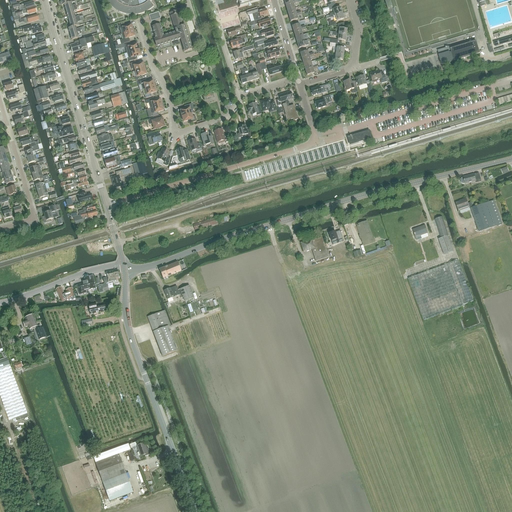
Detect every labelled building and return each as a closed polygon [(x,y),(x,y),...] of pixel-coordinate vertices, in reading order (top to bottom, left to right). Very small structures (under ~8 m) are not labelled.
[(105,0),(107,1),(109,4),(111,6),(113,8),(116,10),(119,12),(123,13),(126,14),(130,15),(132,15),(134,15),(137,14),(139,14),(140,14),(142,13),(144,12),(145,12),(147,11),(148,10),(149,10),(151,9),(153,7),(154,6),(149,0),(148,0),(140,0),(137,1),(137,0),(105,0)] [(225,0),(216,0),(223,25),(231,23),(225,0)] [(285,4),(287,10),(294,8),(293,4),(297,3),(297,1),(285,4)] [(17,4),(12,5),(13,8),(18,7),(19,8),(22,7),(23,10),(35,7),(33,2),(20,6),(19,3),(17,4)] [(64,5),(65,10),(76,7),(75,4),(72,5),(71,2),(69,3),(64,5)] [(332,10),(333,13),(330,14),(330,15),(332,15),(332,16),(342,13),(340,7),(336,8),(335,5),(328,7),(329,11),(332,10)] [(22,11),(12,14),(14,21),(20,19),(20,16),(23,15),(23,14),(27,13),(28,15),(36,13),(35,7),(22,11)] [(65,10),(67,16),(75,14),(74,11),(77,10),(76,7),(65,10)] [(247,11),(248,16),(252,14),(254,21),(261,19),(264,18),(263,16),(267,15),(266,9),(258,12),(257,8),(247,11)] [(155,39),(154,39),(156,46),(162,45),(171,43),(170,42),(181,39),(184,49),(183,50),(183,52),(185,52),(192,50),(185,26),(182,27),(177,11),(170,13),(175,29),(174,29),(175,33),(163,36),(159,24),(152,27),(155,39)] [(159,12),(149,15),(151,22),(161,19),(159,12)] [(300,12),(289,16),(290,22),(298,19),(297,16),(301,15),(300,12)] [(329,15),(330,18),(332,17),(333,18),(335,17),(336,21),(344,19),(342,13),(332,16),(332,15),(330,15),(329,15)] [(37,15),(26,18),(28,23),(39,20),(37,15)] [(69,22),(70,28),(76,26),(78,26),(77,22),(80,21),(80,19),(69,22)] [(254,21),(255,25),(258,24),(259,28),(263,27),(264,29),(268,28),(267,26),(270,25),(270,24),(271,24),(272,23),(271,21),(270,21),(269,21),(269,19),(261,22),(261,19),(254,21)] [(344,22),(338,24),(337,28),(339,28),(338,34),(346,35),(347,29),(343,28),(344,22)] [(119,29),(121,34),(134,30),(133,27),(132,27),(131,25),(125,27),(124,24),(118,25),(119,29)] [(23,29),(24,33),(31,31),(33,35),(42,32),(40,26),(32,29),(31,26),(23,29)] [(68,28),(70,34),(81,31),(80,28),(77,29),(76,26),(70,28),(68,28)] [(227,31),(229,38),(236,35),(235,32),(241,31),(240,27),(227,31)] [(305,28),(293,32),(295,37),(303,35),(301,31),(306,30),(305,28)] [(135,33),(134,30),(121,34),(122,39),(120,40),(121,44),(123,44),(130,42),(129,38),(135,36),(134,34),(135,33)] [(82,34),(81,31),(70,34),(72,40),(82,37),(81,34),(82,34)] [(333,35),(338,36),(337,40),(341,40),(345,41),(346,35),(338,34),(336,33),(336,32),(333,32),(333,35),(332,34),(333,35)] [(32,40),(33,43),(44,39),(43,34),(35,36),(36,39),(32,40)] [(230,42),(232,49),(240,47),(239,45),(245,43),(244,39),(246,39),(245,35),(236,38),(237,40),(230,42)] [(74,44),(70,45),(72,53),(88,48),(86,44),(94,42),(93,36),(74,42),(74,44)] [(511,36),(494,42),(495,47),(511,41),(511,36)] [(265,40),(257,42),(257,46),(264,44),(265,44),(266,47),(269,47),(277,45),(276,45),(277,45),(278,44),(277,42),(276,41),(276,42),(275,40),(268,42),(267,39),(265,40)] [(309,39),(297,43),(299,48),(309,45),(308,42),(310,42),(309,39)] [(33,44),(35,49),(46,46),(45,40),(33,44)] [(25,43),(27,53),(33,51),(30,41),(25,43)] [(439,50),(438,51),(438,53),(442,65),(480,53),(476,41),(472,43),(470,43),(451,49),(451,47),(450,47),(446,47),(446,51),(441,52),(439,50)] [(124,44),(127,53),(140,49),(139,46),(138,46),(137,44),(131,46),(130,43),(124,44)] [(104,44),(92,47),(94,57),(105,54),(109,52),(110,52),(108,47),(105,48),(104,44)] [(242,53),(254,49),(253,46),(238,50),(238,51),(238,52),(233,53),(235,60),(240,59),(240,58),(243,57),(242,53)] [(40,53),(35,54),(35,52),(27,54),(29,58),(31,57),(36,56),(36,57),(49,53),(47,48),(39,50),(40,53)] [(140,49),(127,53),(129,62),(135,60),(134,57),(140,55),(140,53),(141,52),(140,49)] [(281,52),(280,51),(279,50),(278,50),(271,52),(270,51),(266,52),(268,59),(280,56),(279,53),(280,53),(281,52)] [(4,51),(2,51),(5,62),(11,61),(9,54),(5,55),(4,51)] [(75,59),(74,60),(75,61),(76,61),(76,62),(83,60),(82,55),(84,54),(87,54),(86,51),(74,54),(75,58),(75,59)] [(29,58),(27,54),(27,53),(24,54),(26,62),(32,60),(31,57),(29,58)] [(39,65),(43,63),(43,64),(47,63),(48,65),(51,64),(50,62),(51,62),(49,55),(41,58),(42,60),(38,61),(39,65)] [(314,55),(302,59),(303,65),(311,62),(309,58),(314,56),(314,55)] [(78,67),(78,69),(87,66),(88,68),(91,67),(89,59),(86,60),(76,63),(76,64),(76,66),(77,66),(77,67),(78,67)] [(276,64),(275,60),(271,61),(273,66),(268,67),(270,75),(281,71),(279,64),(276,64)] [(143,62),(136,65),(136,62),(130,63),(132,69),(133,68),(135,72),(146,68),(145,65),(144,65),(143,62)] [(52,65),(37,69),(38,72),(43,71),(44,73),(54,70),(52,65)] [(252,66),(249,67),(251,74),(253,80),(259,78),(257,72),(254,73),(252,66)] [(317,66),(305,70),(307,76),(314,73),(313,70),(318,69),(317,66)] [(147,71),(146,68),(135,72),(136,77),(134,78),(135,81),(141,79),(140,77),(147,75),(146,72),(147,71)] [(91,80),(96,78),(100,77),(98,70),(80,76),(81,81),(91,79),(91,80)] [(380,71),(369,74),(372,81),(372,82),(373,83),(376,82),(376,81),(376,80),(380,79),(381,84),(386,82),(384,75),(381,76),(380,71)] [(42,80),(43,79),(44,84),(50,82),(49,80),(57,78),(56,77),(57,77),(57,75),(56,74),(55,75),(55,73),(41,77),(42,80)] [(367,89),(371,88),(369,81),(365,82),(364,76),(356,78),(358,86),(366,84),(367,89)] [(96,78),(91,80),(82,83),(83,88),(98,84),(96,78)] [(146,79),(140,81),(143,90),(156,86),(155,82),(154,83),(153,80),(147,82),(146,79)] [(13,85),(16,84),(15,80),(11,81),(11,82),(4,84),(6,91),(13,88),(13,85)] [(111,81),(99,85),(100,89),(101,92),(116,87),(114,80),(112,81),(111,81)] [(350,80),(343,82),(344,86),(343,86),(345,91),(349,90),(350,92),(350,93),(351,93),(352,94),(353,94),(356,93),(355,92),(357,91),(356,88),(354,82),(351,83),(350,80)] [(58,83),(45,87),(46,91),(51,89),(51,92),(60,89),(60,88),(60,87),(60,86),(59,86),(58,83)] [(311,90),(313,96),(321,94),(327,92),(330,91),(328,84),(319,87),(316,87),(316,88),(311,90)] [(99,85),(84,89),(85,95),(94,92),(93,91),(100,89),(99,85)] [(156,86),(143,90),(145,98),(151,96),(150,93),(156,92),(156,89),(157,89),(156,86)] [(46,91),(45,87),(33,90),(37,102),(49,98),(46,91)] [(7,95),(9,101),(16,98),(15,96),(18,95),(17,92),(7,95)] [(292,97),(293,97),(292,93),(291,93),(291,92),(279,95),(280,100),(279,100),(279,99),(276,100),(278,106),(281,105),(280,102),(293,98),(292,97)] [(86,96),(87,102),(99,98),(97,93),(86,96)] [(52,98),(50,98),(50,101),(53,100),(54,103),(56,102),(63,100),(62,95),(52,98)] [(119,95),(111,97),(114,107),(122,105),(119,95)] [(329,96),(323,98),(324,100),(315,103),(317,109),(326,106),(325,104),(331,102),(329,96)] [(153,98),(145,100),(146,104),(148,103),(150,108),(163,104),(162,101),(161,101),(160,99),(154,101),(153,98)] [(264,111),(270,109),(271,111),(276,110),(274,103),(271,104),(269,99),(261,101),(264,111)] [(93,101),(88,103),(90,110),(98,107),(98,105),(102,104),(101,100),(93,103),(93,101)] [(10,109),(10,110),(10,112),(11,112),(12,112),(12,113),(18,111),(21,110),(20,107),(21,106),(20,103),(10,106),(11,109),(10,109)] [(249,106),(247,107),(249,112),(251,111),(252,114),(256,113),(257,115),(262,114),(260,107),(257,108),(255,103),(249,105),(249,106)] [(286,103),(282,104),(287,121),(292,119),(293,121),(298,119),(294,105),(289,106),(288,104),(286,105),(286,103)] [(64,104),(51,108),(52,112),(56,110),(57,113),(66,110),(64,104)] [(163,104),(150,108),(152,117),(158,115),(158,112),(164,110),(163,108),(164,107),(163,104)] [(181,113),(180,113),(181,116),(191,113),(190,110),(193,109),(191,104),(185,106),(186,109),(180,110),(181,113)] [(27,111),(23,113),(22,113),(23,116),(14,118),(16,124),(22,122),(21,119),(29,117),(27,111)] [(102,117),(101,115),(104,114),(103,111),(91,114),(93,120),(102,117)] [(191,113),(181,116),(182,120),(183,119),(183,122),(190,120),(190,123),(196,121),(195,115),(192,116),(191,113)] [(61,120),(58,120),(60,126),(70,123),(69,117),(65,119),(65,118),(61,119),(61,120)] [(155,117),(148,119),(150,124),(153,123),(154,129),(156,128),(156,129),(160,128),(160,127),(164,126),(163,122),(163,121),(162,119),(162,118),(156,120),(155,117)] [(94,123),(93,124),(93,126),(95,126),(95,128),(104,125),(103,123),(107,122),(105,118),(93,122),(94,123)] [(119,129),(118,129),(119,130),(125,129),(127,138),(130,137),(133,136),(129,125),(119,129)] [(239,133),(238,133),(239,138),(242,137),(241,135),(244,134),(244,135),(246,134),(247,138),(252,137),(250,128),(246,130),(245,125),(241,127),(242,127),(238,129),(239,133)] [(62,132),(63,137),(73,134),(73,133),(71,127),(72,127),(71,126),(71,127),(63,129),(62,126),(52,128),(54,135),(62,132)] [(18,130),(19,137),(28,134),(26,128),(18,130)] [(225,140),(226,143),(229,142),(227,135),(224,136),(222,129),(214,131),(217,142),(225,140)] [(350,136),(348,137),(350,143),(358,141),(359,142),(363,141),(362,139),(370,137),(368,131),(364,132),(364,134),(353,137),(352,136),(351,136),(350,136)] [(105,143),(113,140),(112,135),(109,136),(108,133),(98,137),(100,144),(101,144),(102,145),(105,144),(105,143)] [(156,136),(155,133),(153,133),(147,135),(149,141),(150,144),(153,143),(162,140),(160,134),(156,136)] [(202,143),(203,147),(206,146),(206,145),(210,143),(210,145),(214,144),(211,136),(208,137),(207,133),(201,135),(203,142),(202,143)] [(33,137),(21,141),(22,147),(29,144),(30,147),(36,145),(35,142),(34,142),(33,137)] [(188,141),(191,151),(196,149),(197,152),(202,151),(200,145),(197,146),(195,139),(188,141)] [(78,150),(76,142),(67,145),(68,149),(65,150),(66,153),(78,150)] [(110,143),(100,146),(102,151),(112,148),(110,143)] [(333,155),(343,151),(340,143),(330,146),(330,147),(325,149),(327,155),(332,153),(333,155)] [(26,151),(28,157),(36,155),(34,151),(40,149),(38,145),(36,145),(30,147),(31,150),(26,151)] [(164,162),(163,164),(166,166),(168,165),(171,157),(168,155),(170,152),(167,151),(167,150),(167,149),(166,149),(165,149),(162,148),(160,153),(159,152),(158,152),(156,156),(157,157),(158,158),(157,158),(164,162)] [(179,159),(180,161),(182,162),(190,160),(187,150),(184,151),(183,148),(177,150),(179,159)] [(103,154),(102,155),(103,157),(104,158),(116,155),(114,149),(103,153),(103,154)] [(36,155),(28,157),(26,159),(27,160),(29,161),(29,163),(35,162),(36,161),(37,164),(44,162),(43,158),(38,160),(38,158),(37,159),(36,155)] [(82,161),(80,156),(68,160),(70,165),(82,161)] [(120,166),(121,168),(122,168),(131,165),(130,159),(121,162),(119,156),(105,160),(107,169),(120,166)] [(0,160),(0,163),(1,167),(8,164),(7,158),(0,160)] [(142,161),(136,163),(140,176),(146,174),(142,161)] [(1,167),(3,172),(10,170),(8,164),(1,167)] [(39,165),(31,168),(32,175),(41,172),(40,168),(39,165)] [(70,167),(59,170),(60,175),(71,172),(70,170),(70,167)] [(116,173),(117,176),(111,178),(114,188),(115,188),(122,186),(120,178),(132,174),(131,168),(123,171),(116,173)] [(3,172),(4,178),(12,176),(10,170),(3,172)] [(75,172),(67,174),(68,178),(74,176),(75,179),(77,178),(78,176),(79,176),(85,174),(84,170),(77,172),(77,171),(75,172)] [(41,172),(32,175),(34,181),(43,178),(43,181),(49,179),(47,175),(43,177),(41,172)] [(462,178),(461,179),(462,183),(463,184),(465,184),(465,185),(476,182),(476,183),(481,182),(479,174),(474,175),(474,174),(463,177),(464,177),(462,178)] [(12,176),(4,178),(6,184),(14,182),(12,176)] [(72,184),(87,180),(86,176),(79,177),(80,179),(78,179),(79,179),(71,182),(72,184)] [(44,183),(36,185),(38,192),(46,189),(45,184),(50,183),(49,179),(43,181),(44,183)] [(88,185),(87,180),(72,184),(66,186),(67,191),(72,190),(71,188),(78,186),(79,188),(88,185)] [(6,188),(7,192),(8,195),(10,194),(17,192),(15,186),(6,188)] [(46,189),(38,192),(40,198),(48,195),(46,189)] [(86,195),(85,193),(79,195),(79,197),(78,198),(79,203),(93,199),(91,194),(86,195)] [(456,203),(459,211),(469,207),(470,209),(473,208),(471,203),(468,204),(466,199),(462,200),(462,201),(456,203)] [(471,209),(479,232),(497,226),(489,202),(471,209)] [(14,204),(16,208),(14,209),(16,216),(22,214),(19,203),(14,204)] [(45,216),(43,217),(44,223),(50,221),(50,219),(53,218),(58,217),(56,212),(56,211),(59,210),(58,205),(55,206),(49,207),(50,211),(44,213),(45,216)] [(78,211),(79,214),(96,210),(94,205),(82,208),(83,210),(78,211)] [(3,213),(5,219),(12,217),(9,208),(4,209),(2,210),(3,213)] [(219,217),(220,220),(221,222),(230,219),(228,214),(219,217)] [(193,225),(195,231),(220,223),(218,217),(193,225)] [(435,219),(435,220),(440,238),(439,239),(444,254),(453,251),(448,236),(449,236),(443,217),(435,219)] [(357,225),(364,245),(373,242),(367,222),(357,225)] [(425,226),(413,230),(416,238),(417,240),(422,239),(421,236),(428,233),(425,226)] [(329,235),(329,236),(330,236),(331,241),(335,240),(335,243),(338,242),(337,239),(335,232),(329,234),(329,235)] [(312,249),(316,261),(328,257),(322,236),(300,243),(303,252),(312,249)] [(408,278),(424,320),(463,306),(462,305),(473,301),(458,260),(448,263),(417,275),(408,278)] [(159,270),(163,279),(181,271),(178,262),(159,270)] [(120,280),(118,270),(106,272),(107,278),(103,279),(104,284),(113,282),(113,285),(119,284),(119,280),(120,280)] [(94,283),(95,283),(93,275),(84,278),(85,281),(83,282),(83,284),(77,285),(79,295),(86,293),(86,291),(95,288),(94,283)] [(97,286),(100,293),(109,290),(107,283),(97,286)] [(178,290),(180,295),(181,298),(183,297),(185,301),(194,298),(189,285),(178,290)] [(56,289),(62,301),(62,302),(67,299),(67,300),(76,299),(71,287),(66,290),(66,292),(64,293),(61,286),(56,289)] [(177,286),(164,291),(167,300),(180,295),(178,290),(177,286)] [(96,303),(88,305),(90,314),(100,312),(101,313),(103,313),(104,311),(106,311),(106,310),(107,309),(106,306),(105,305),(104,305),(97,306),(96,303)] [(162,311),(157,313),(162,328),(168,326),(162,311)] [(26,320),(23,321),(25,327),(28,326),(29,329),(37,326),(33,314),(32,314),(31,313),(28,314),(26,316),(26,317),(25,317),(26,320)] [(157,313),(147,317),(153,332),(162,328),(157,313)] [(40,325),(34,327),(39,340),(45,338),(40,325)] [(177,350),(168,326),(153,332),(162,356),(177,350)] [(30,336),(23,338),(26,346),(32,343),(30,336)] [(0,369),(10,366),(7,357),(0,360),(0,369)] [(27,413),(10,366),(0,369),(0,397),(8,420),(27,413)] [(140,456),(144,455),(145,456),(150,455),(150,454),(148,448),(146,449),(144,443),(137,446),(140,456)] [(119,454),(95,463),(102,482),(126,473),(119,454)] [(126,473),(102,482),(109,501),(131,493),(133,493),(126,473)]
